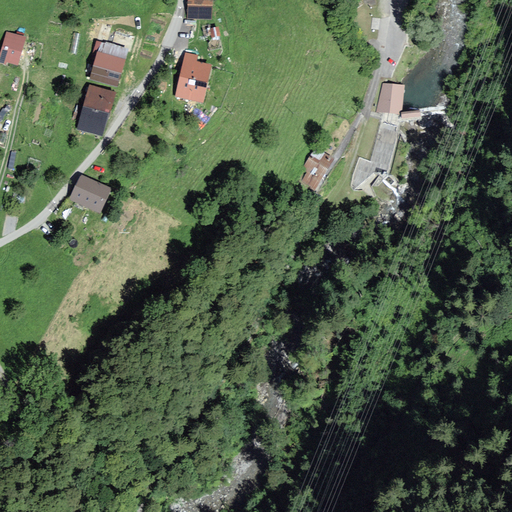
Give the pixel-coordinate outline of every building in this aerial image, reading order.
[(188,0),(188,17),(210,18),(210,0),(188,0)] [(221,25),(211,26),(212,35),(222,34),(221,25)] [(24,37),(7,32),(0,55),(0,61),(5,63),(6,60),(17,63),(24,37)] [(97,58),(92,76),(115,83),(125,50),(97,42),(93,57),(97,58)] [(186,53),(176,94),(201,100),(209,65),(194,62),(196,56),(186,53)] [(403,86),(383,84),(377,110),(400,113),(403,86)] [(91,87),(79,128),(102,135),(113,93),(91,87)] [(424,109),(406,111),(406,118),(425,115),(424,109)] [(315,151),(298,180),(313,189),(330,159),(315,151)] [(110,189),(82,176),(71,199),(99,212),(110,189)]
